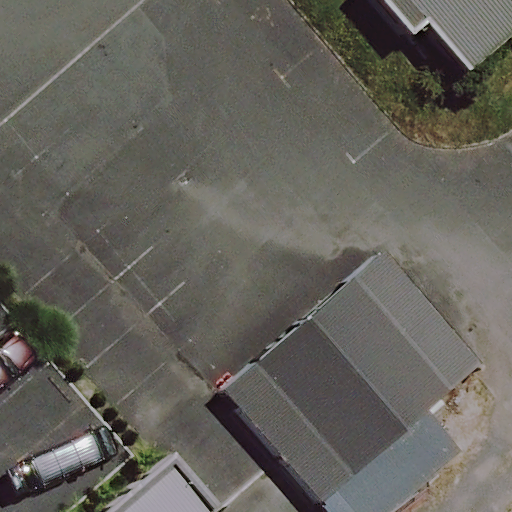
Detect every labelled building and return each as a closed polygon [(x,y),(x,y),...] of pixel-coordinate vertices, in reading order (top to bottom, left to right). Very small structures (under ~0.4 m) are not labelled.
[(511,0),(332,0),(391,70),(476,0),(494,0),(511,21),(511,0)] [(321,288),(433,409),(474,371),(362,250),(321,288)] [(410,430),(433,409),(321,288),(211,390),(323,511),(410,430)] [(321,511),(323,511),(211,390),(148,449),(206,511),(321,511)] [(323,511),(321,511),(396,511),(445,467),(410,430),(323,511)]
